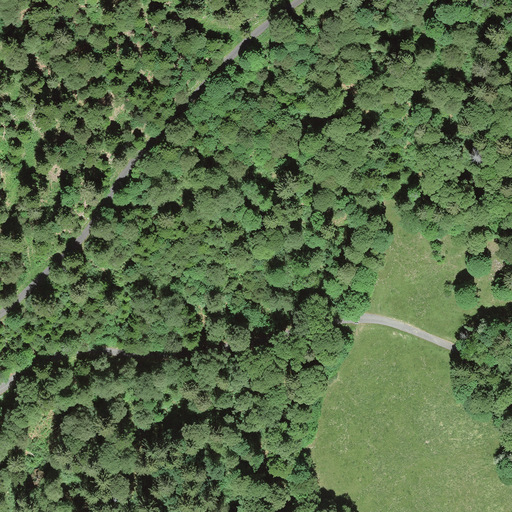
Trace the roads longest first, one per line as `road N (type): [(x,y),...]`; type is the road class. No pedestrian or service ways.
road 1 (track): [(511,366),(355,319),(175,352),(71,351),(0,391)]
road 2 (track): [(0,314),(72,250),(123,176),(225,64),(307,0)]
